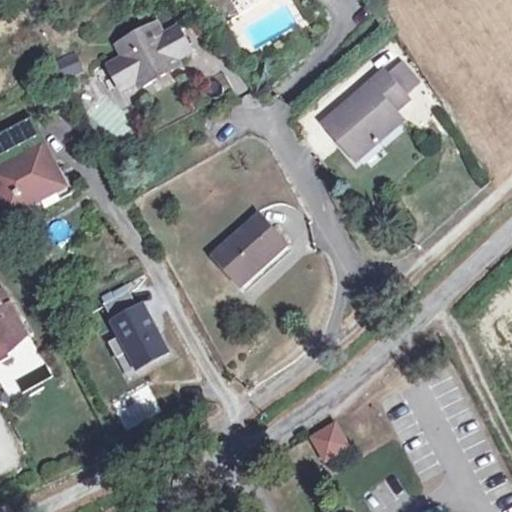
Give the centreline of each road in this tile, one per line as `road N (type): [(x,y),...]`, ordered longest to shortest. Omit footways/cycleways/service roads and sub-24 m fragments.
road 1 (residential): [(304,416),(175,450),(33,511)]
road 2 (residential): [(511,232),(304,416)]
road 3 (track): [(437,301),(511,447)]
